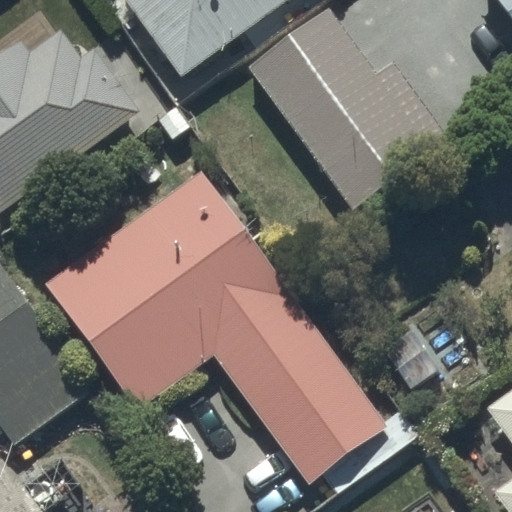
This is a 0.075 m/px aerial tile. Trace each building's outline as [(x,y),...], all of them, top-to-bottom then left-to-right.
[(129,0),(184,76),(291,0),(129,0)] [(511,0),(501,0),(511,15),(511,0)] [(330,10),(252,66),(356,210),(448,143),(391,65),(377,75),(330,10)] [(0,225),(3,224),(0,219),(0,212),(141,112),(96,50),(85,58),(66,32),(59,38),(42,15),(2,43),(6,49),(0,53),(0,225)] [(204,170),(46,283),(142,409),(217,355),(312,487),(327,476),(342,496),(421,439),(402,412),(385,424),(204,170)] [(0,266),(0,423),(15,445),(89,393),(0,266)] [(511,511),(511,392),(489,409),(511,441),(511,477),(494,490),(510,511),(511,511)] [(0,511),(46,511),(89,481),(54,433),(0,472),(0,511)]
